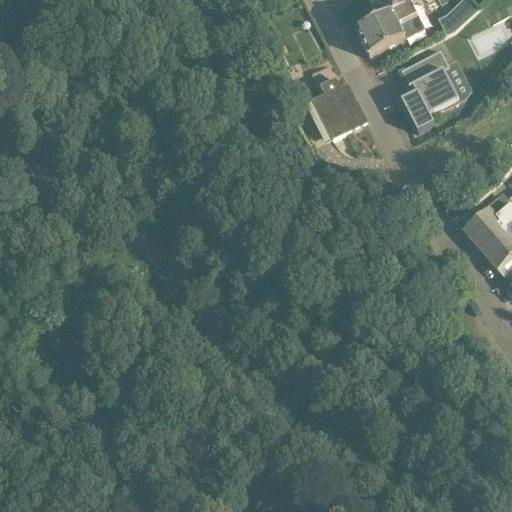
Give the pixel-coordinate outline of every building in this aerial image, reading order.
[(384,22),(411,9),(421,3),(418,0),(367,0),(376,15),(379,13),(384,22)] [(447,22),(440,25),(448,41),(458,36),(478,15),(466,3),(447,22)] [(356,36),(370,63),(424,35),(411,9),(384,22),(378,25),(356,36)] [(430,121),(442,114),(459,106),(444,77),(450,74),(441,56),(401,77),(402,78),(410,93),(409,93),(410,94),(413,93),(416,99),(401,106),(418,138),(435,130),(430,121)] [(323,103),(314,108),(333,145),(347,138),(367,128),(348,90),(341,94),(335,83),(317,93),(323,103)] [(511,176),(508,182),(511,185),(511,201),(507,206),(503,201),(489,213),(464,236),(481,255),(511,227),(511,176)] [(373,184),(381,199),(390,194),(382,179),(373,184)] [(511,227),(481,255),(498,275),(505,282),(511,272),(511,227)]
